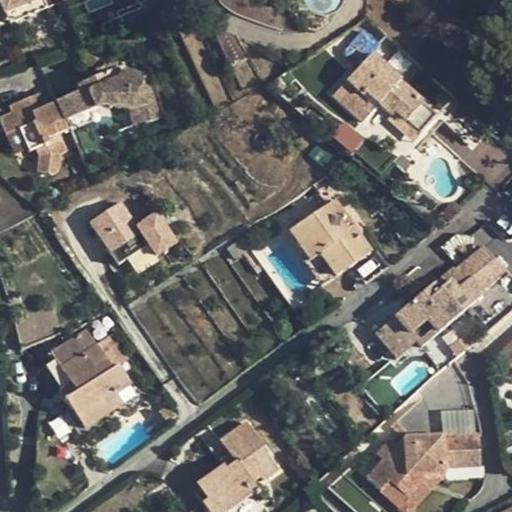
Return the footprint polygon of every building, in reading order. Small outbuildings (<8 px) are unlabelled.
[(43,0),(0,0),(0,5),(5,19),(45,3),(43,0)] [(350,46),(355,52),(370,36),(365,31),(350,46)] [(70,33),(57,38),(62,50),(75,45),(70,33)] [(381,45),(370,36),(355,52),(365,61),(335,95),(364,124),(380,106),(392,117),(397,113),(420,135),(436,118),(400,84),(401,82),(372,54),(381,45)] [(103,65),(105,73),(112,70),(115,72),(122,70),(118,59),(103,65)] [(77,85),(80,92),(88,109),(109,100),(131,110),(137,123),(159,114),(145,80),(122,70),(115,72),(112,70),(105,73),(77,85)] [(80,92),(56,102),(63,120),(88,109),(80,92)] [(35,97),(25,101),(32,116),(41,112),(40,109),(35,97)] [(32,116),(25,101),(6,108),(9,115),(0,118),(0,130),(3,137),(17,131),(28,154),(34,152),(37,158),(36,177),(49,179),(57,173),(59,155),(64,153),(56,136),(68,131),(63,120),(56,102),(40,109),(41,112),(32,116)] [(341,123),(332,138),(355,151),(364,136),(341,123)] [(421,159),(410,148),(396,162),(407,174),(421,159)] [(328,175),(315,184),(320,193),(334,184),(328,175)] [(334,184),(320,193),(328,204),(336,198),(341,195),(334,184)] [(342,220),(348,216),(336,198),(328,204),(297,226),(341,273),(373,252),(354,225),(348,229),(342,220)] [(121,202),(91,222),(100,236),(110,251),(119,265),(133,256),(149,245),(156,256),(176,243),(157,215),(148,221),(151,225),(140,232),(138,228),(121,202)] [(354,225),(348,216),(342,220),(348,229),(354,225)] [(138,228),(140,232),(151,225),(148,221),(138,228)] [(335,277),(341,273),(297,226),(291,230),(310,259),(320,253),(335,277)] [(105,254),(110,251),(100,236),(95,239),(105,254)] [(228,248),(230,253),(248,241),(246,238),(228,248)] [(251,246),(248,241),(230,253),(233,257),(250,248),(251,246)] [(140,267),(156,256),(149,245),(133,256),(140,267)] [(260,263),(250,248),(233,257),(246,273),(260,263)] [(436,283),(382,328),(398,348),(409,338),(415,344),(420,350),(482,297),(481,294),(502,274),(481,249),(455,271),(457,274),(440,289),(436,283)] [(320,287),(335,277),(320,253),(310,259),(305,264),(320,287)] [(452,268),(436,283),(440,289),(457,274),(455,271),(452,268)] [(51,306),(13,319),(21,350),(59,335),(51,306)] [(395,359),(415,344),(409,338),(398,348),(382,328),(375,335),(395,359)] [(132,385),(119,365),(112,369),(97,346),(86,330),(50,353),(75,393),(66,400),(86,429),(123,405),(117,395),(132,385)] [(112,336),(97,346),(112,369),(119,365),(127,359),(112,336)] [(511,344),(498,358),(511,372),(511,344)] [(170,404),(160,411),(169,425),(179,418),(170,404)] [(196,484),(207,499),(210,497),(221,511),(227,511),(256,491),(251,484),(259,478),(263,482),(279,470),(263,448),(265,446),(247,422),(210,449),(221,465),(196,484)] [(367,479),(404,511),(409,511),(443,475),(443,468),(479,467),(478,436),(403,439),(367,479)] [(257,511),(266,506),(256,491),(227,511),(257,511)] [(207,511),(221,511),(210,497),(207,499),(201,504),(207,511)]
